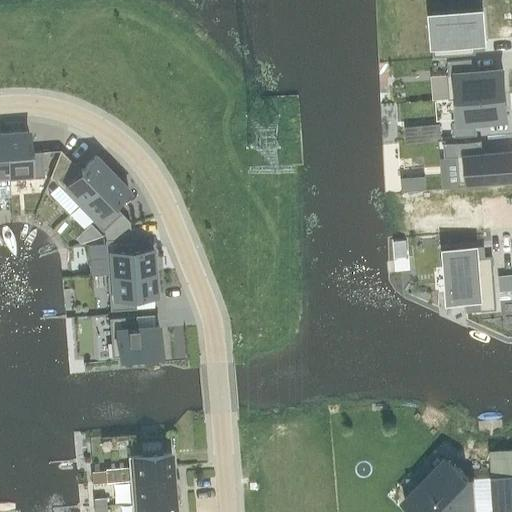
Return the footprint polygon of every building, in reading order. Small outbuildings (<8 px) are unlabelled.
[(440,16),(433,16),(434,31),(433,31),(435,45),(436,56),(475,53),(474,42),(485,41),(483,23),(484,23),(483,12),(440,15),(440,16)] [(449,75),(447,75),(449,99),(506,94),(504,70),(473,73),(472,59),(448,61),(449,75)] [(506,94),(449,99),(449,100),(454,99),(456,122),(453,122),(454,136),(478,134),(477,120),(507,118),(506,94)] [(441,121),(423,123),(425,141),(443,140),(441,121)] [(45,177),(43,151),(31,152),(29,131),(6,133),(9,180),(10,180),(45,177)] [(9,180),(6,133),(0,133),(0,185),(10,185),(10,180),(9,180)] [(483,140),(444,143),(445,158),(458,157),(460,182),(511,178),(511,152),(484,154),(483,140)] [(79,206),(113,173),(96,156),(81,170),(73,162),(54,180),(79,206)] [(103,231),(122,213),(114,204),(129,190),(113,173),(79,206),(92,219),(103,231)] [(425,176),(403,178),(404,191),(426,190),(425,176)] [(155,272),(154,248),(133,250),(132,238),(105,240),(108,275),(155,272)] [(458,249),(447,250),(451,292),(452,300),(466,298),(466,299),(480,298),(481,310),(496,308),(492,257),(478,258),(477,248),(458,249)] [(511,271),(499,272),(500,289),(511,288),(511,271)] [(137,309),(136,297),(157,295),(155,272),(108,275),(111,311),(137,309)] [(162,359),(160,326),(138,328),(137,316),(110,318),(113,357),(137,355),(138,361),(162,359)] [(174,477),(172,453),(163,454),(163,449),(142,451),(142,456),(134,456),(135,480),(173,477),(174,477)] [(498,476),(492,477),(494,511),(511,509),(511,458),(497,459),(498,476)] [(412,499),(406,505),(412,511),(471,511),(478,511),(476,478),(467,478),(469,477),(450,459),(429,481),(411,482),(412,499)] [(92,471),(93,483),(109,482),(108,470),(92,471)] [(175,500),(173,477),(135,480),(130,480),(132,503),(175,500)] [(385,511),(386,490),(348,489),(347,511),(385,511)] [(107,505),(107,497),(95,498),(95,506),(107,505)] [(176,511),(175,500),(132,503),(132,511),(176,511)]
